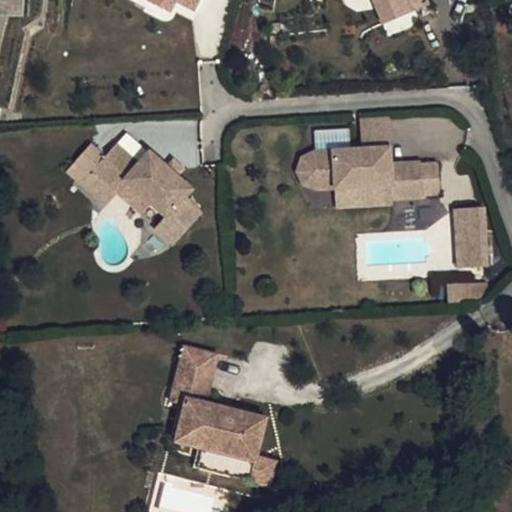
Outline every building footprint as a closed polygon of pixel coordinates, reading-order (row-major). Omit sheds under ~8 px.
[(150,0),(153,2),(146,14),(166,26),(173,13),(192,24),(206,0),(150,0)] [(343,0),(343,1),(349,0),(383,0),(396,33),(429,21),(420,0),(343,0)] [(396,33),(383,0),(368,0),(382,38),(396,33)] [(358,163),(383,162),(383,134),(356,135),(358,163)] [(169,256),(197,225),(179,210),(186,202),(171,188),(162,180),(144,164),(133,177),(110,157),(98,170),(83,188),(70,177),(62,187),(77,199),(89,186),(110,204),(120,193),(147,216),(161,229),(151,241),(169,256)] [(85,159),(70,177),(83,188),(98,170),(85,159)] [(432,210),(431,179),(414,180),(414,178),(384,179),(383,162),(358,163),(308,165),(296,170),(291,184),(297,197),(310,203),(327,202),(383,200),(384,214),(415,213),(415,210),(432,210)] [(167,174),(162,180),(171,188),(177,182),(167,174)] [(89,186),(77,199),(98,218),(110,204),(89,186)] [(120,193),(110,204),(137,228),(147,216),(120,193)] [(383,200),(327,202),(328,221),(384,219),(384,214),(383,200)] [(477,225),(447,225),(449,246),(471,246),(473,283),(479,283),(477,225)] [(471,246),(449,246),(449,284),(473,283),(471,246)] [(460,318),(459,304),(441,305),(442,319),(460,318)] [(171,458),(197,465),(223,471),(219,490),(246,497),(264,502),(271,478),(252,473),(263,435),(203,419),(216,373),(182,364),(167,418),(180,422),(171,458)] [(197,465),(192,483),(219,490),(223,471),(197,465)]
